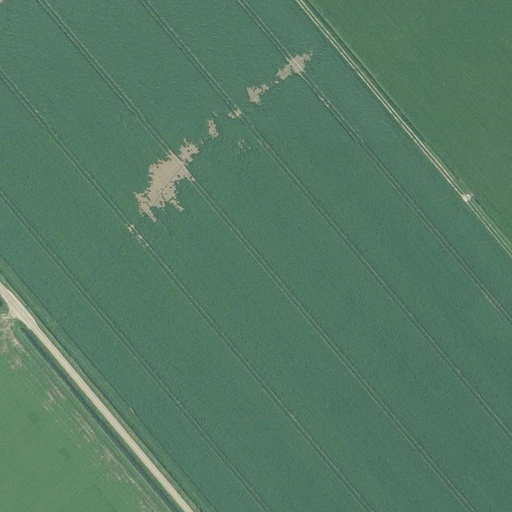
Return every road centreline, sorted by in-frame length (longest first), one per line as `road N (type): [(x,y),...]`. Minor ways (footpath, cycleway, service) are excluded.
road 1 (track): [(511,256),(297,0)]
road 2 (unclassified): [(0,289),(187,511)]
